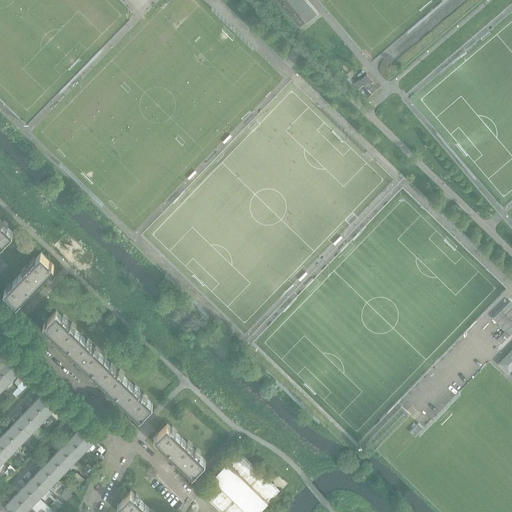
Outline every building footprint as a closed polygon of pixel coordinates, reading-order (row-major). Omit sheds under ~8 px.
[(317,12),(307,0),(276,0),(300,27),(311,17),(315,13),(317,12)] [(374,83),(366,74),(360,80),(367,89),(374,83)] [(13,232),(0,219),(0,245),(2,243),(4,241),(13,232)] [(54,265),(52,263),(52,262),(50,261),(41,252),(17,277),(30,290),(54,265)] [(17,304),(30,290),(17,277),(4,291),(16,303),(17,304)] [(511,302),(510,301),(492,318),(505,330),(503,332),(497,339),(502,344),(511,333),(511,302)] [(80,334),(56,310),(47,319),(45,321),(43,323),(68,347),(80,334)] [(104,357),(80,334),(68,347),(92,370),(104,357)] [(508,371),(511,366),(511,350),(500,363),(508,371)] [(20,369),(7,356),(0,363),(0,369),(10,379),(20,369)] [(128,380),(104,357),(92,370),(116,393),(128,380)] [(10,379),(0,369),(0,387),(1,389),(10,379)] [(153,404),(128,380),(116,393),(140,417),(142,415),(144,413),(153,404)] [(57,404),(43,392),(34,402),(47,414),(57,404)] [(47,414),(34,402),(24,411),(38,424),(47,414)] [(38,424),(24,411),(15,421),(29,433),(38,424)] [(407,429),(415,421),(411,417),(402,425),(407,429)] [(29,433),(15,421),(6,430),(20,443),(29,433)] [(181,437),(168,424),(167,423),(155,436),(154,435),(154,436),(168,450),(181,437)] [(93,440),(80,427),(74,433),(70,430),(67,433),(71,436),(71,437),(84,450),(93,440)] [(20,443),(6,430),(0,436),(0,442),(10,452),(20,443)] [(84,450),(71,437),(62,446),(75,459),(84,450)] [(205,460),(181,437),(168,450),(193,474),(195,471),(197,470),(197,469),(205,460)] [(10,452),(0,442),(0,460),(1,462),(10,452)] [(75,459),(62,446),(52,456),(65,469),(75,459)] [(267,501),(278,489),(239,451),(228,463),(227,462),(212,478),(213,478),(201,490),(223,511),(257,511),(268,502),(267,502),(268,502),(267,501)] [(65,469),(52,456),(43,465),(56,478),(65,469)] [(56,478),(43,465),(34,475),(47,488),(56,478)] [(85,479),(76,472),(73,476),(81,483),(85,479)] [(47,488),(34,475),(25,484),(38,497),(47,488)] [(38,497),(25,484),(16,494),(29,506),(38,497)] [(136,511),(145,504),(131,490),(118,503),(118,502),(117,503),(126,511),(136,511)] [(23,511),(29,506),(16,494),(6,503),(15,511),(23,511)]
